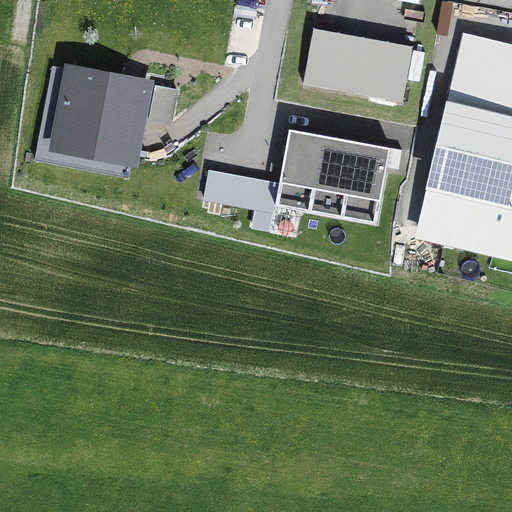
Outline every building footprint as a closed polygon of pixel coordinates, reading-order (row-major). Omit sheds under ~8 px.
[(403,105),(413,48),(314,31),(304,87),(403,105)] [(511,46),(463,34),(413,241),(492,259),(491,267),(511,272),(511,46)] [(137,163),(148,84),(58,72),(47,151),(137,163)] [(398,170),(402,150),(390,148),(390,150),(289,132),(276,211),(376,228),(387,168),(398,170)] [(248,179),(209,172),(204,203),(254,212),(251,230),(270,233),(279,184),(258,180),(258,176),(249,175),(248,179)]
